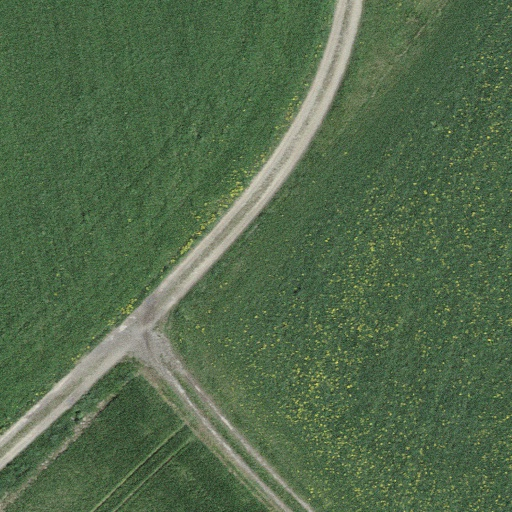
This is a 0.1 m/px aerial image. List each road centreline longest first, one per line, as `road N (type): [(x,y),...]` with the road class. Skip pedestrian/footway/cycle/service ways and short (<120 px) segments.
road 1 (track): [(350,0),(326,81),(267,184),(0,452)]
road 2 (track): [(128,330),(165,359),(302,511)]
